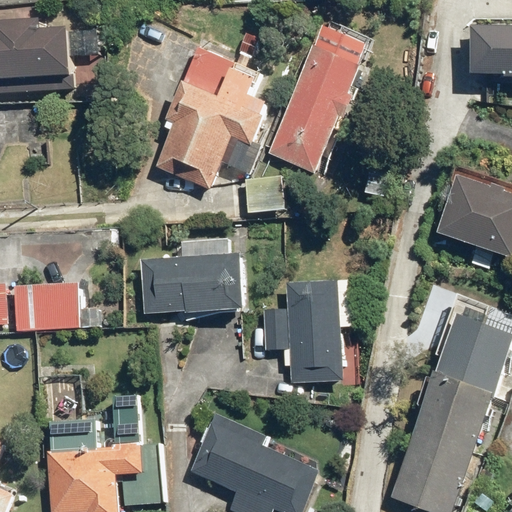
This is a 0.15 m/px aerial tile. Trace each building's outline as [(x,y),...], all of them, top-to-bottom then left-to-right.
[(0,85),(74,85),(74,61),(100,61),(100,37),(41,38),(41,28),(0,28),(0,85)] [(509,85),(511,85),(511,31),(507,31),(507,34),(500,34),(500,32),(494,32),(494,34),(474,34),(474,81),(509,82),(509,85)] [(263,77),(200,50),(164,131),(172,135),(156,171),(215,196),(227,170),(250,180),(276,120),(271,118),(275,110),(254,101),(263,77)] [(365,75),(315,52),(269,157),(319,178),(341,126),(346,128),(357,104),(353,103),(365,75)] [(511,198),(462,181),(442,240),(511,263),(511,198)] [(247,317),(245,262),(179,259),(180,261),(142,262),(143,302),(146,301),(147,318),(188,316),(188,319),(247,317)] [(347,388),(346,334),(357,334),(358,286),(306,286),(306,288),(288,286),(289,311),(263,312),(264,358),(286,357),(286,371),(292,370),(292,389),(347,388)] [(18,289),(17,333),(83,335),(85,291),(18,289)] [(410,511),(459,511),(511,361),(511,342),(485,333),(489,322),(470,315),(467,324),(457,320),(392,506),(410,511)] [(144,447),(148,401),(118,398),(113,452),(101,450),(100,426),(52,429),(52,459),(49,458),(47,480),(51,480),(50,501),(54,501),(53,511),(119,511),(120,507),(169,508),(168,449),(144,447)] [(306,511),(322,475),(267,452),(272,441),(221,419),(195,479),(238,498),(232,511),(306,511)] [(0,511),(12,511),(18,502),(0,493),(0,468),(9,448),(0,443),(0,511)]
